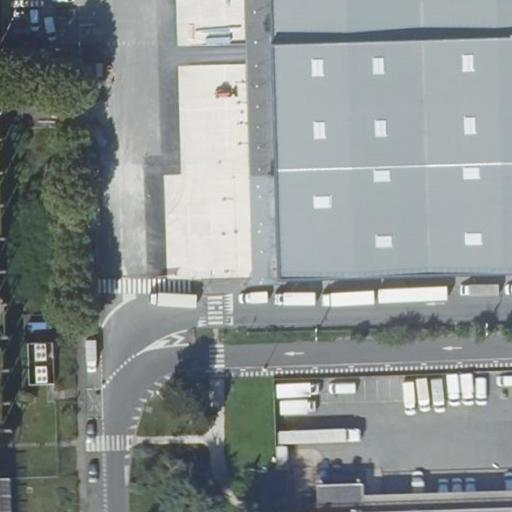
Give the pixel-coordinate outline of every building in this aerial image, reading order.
[(282,284),(282,279),(279,279),(279,277),(262,277),(259,179),(276,178),(270,0),(244,0),(246,60),(254,285),(282,284)] [(511,0),(270,0),(276,178),(259,179),(262,277),(279,277),(279,279),(282,279),(511,272),(511,0)] [(57,342),(26,343),(27,359),(58,358),(57,342)] [(277,470),(288,469),(287,447),(276,447),(277,470)] [(250,471),(251,494),(289,492),(288,469),(277,470),(250,471)] [(317,486),(318,511),(364,511),(364,496),(363,484),(317,486)] [(364,511),(393,511),(511,508),(511,491),(364,496),(364,511)]
